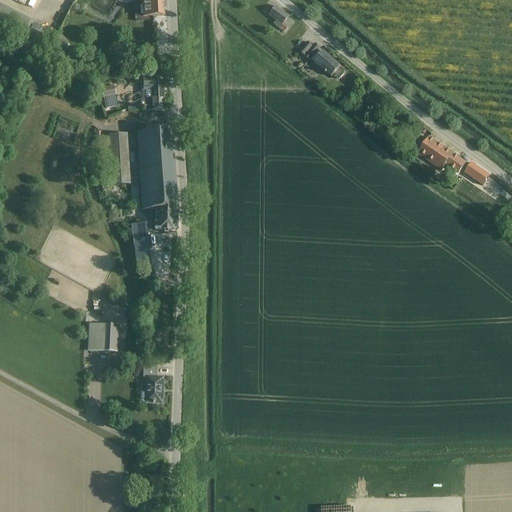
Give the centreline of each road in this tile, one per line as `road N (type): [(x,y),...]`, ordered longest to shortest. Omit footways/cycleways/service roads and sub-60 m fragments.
road 1 (unclassified): [(173,511),(183,204),(171,0)]
road 2 (track): [(214,16),(511,241)]
road 3 (unclassified): [(511,184),(280,0)]
